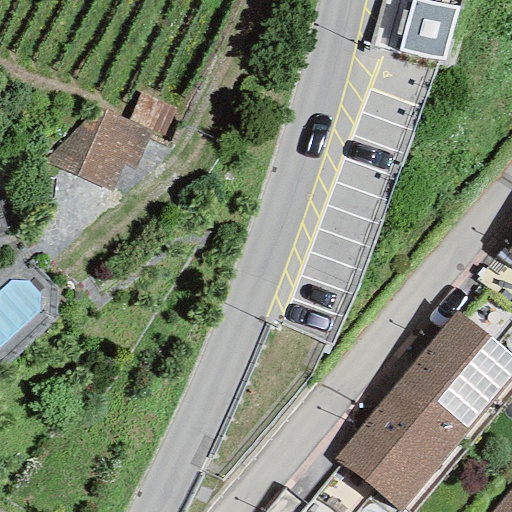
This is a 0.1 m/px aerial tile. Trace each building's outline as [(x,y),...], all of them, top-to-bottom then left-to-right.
[(444,62),(459,8),(422,0),(411,0),(398,50),(444,62)] [(162,136),(174,109),(141,93),(128,121),(150,131),(162,136)] [(43,162),(111,192),(122,164),(135,170),(150,131),(128,121),(98,108),(83,122),(43,162)] [(0,245),(10,242),(0,211),(0,245)] [(511,357),(455,311),(394,386),(460,439),(511,377),(511,357)] [(399,511),(460,439),(394,386),(333,460),(399,511)] [(511,511),(511,488),(491,511),(511,511)]
